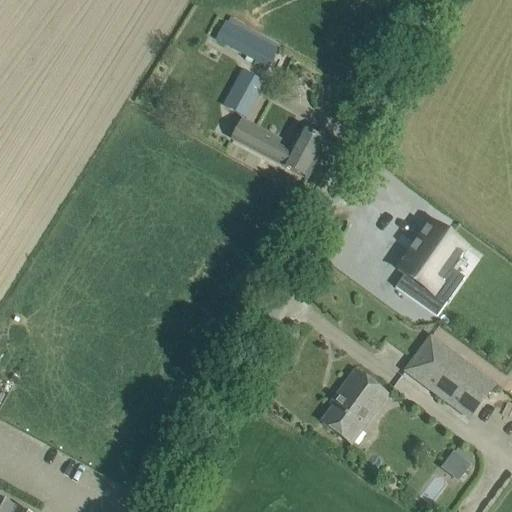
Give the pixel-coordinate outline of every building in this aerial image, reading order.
[(277,51),(241,31),(232,49),(268,69),(277,51)] [(224,107),(247,119),(265,85),(243,73),(224,107)] [(231,140),(307,181),(327,145),(300,131),(288,153),(269,143),(271,139),(241,123),(231,140)] [(396,287),(395,289),(436,318),(446,304),(433,295),(441,284),(443,285),(443,283),(442,282),(459,257),(461,259),(462,257),(461,256),(465,250),(430,225),(427,229),(426,228),(425,229),(426,230),(421,237),(420,236),(419,237),(420,238),(417,244),(415,242),(415,244),(416,245),(411,252),(410,251),(409,252),(410,253),(397,271),(409,279),(401,290),(396,287)] [(469,421),(494,387),(430,339),(405,373),(469,421)] [(341,398),(321,424),(350,446),(368,422),(365,419),(383,395),(386,397),(387,397),(355,373),(338,395),(341,398)] [(446,467),(462,479),(470,467),(454,455),(446,467)] [(420,494),(438,507),(458,481),(440,467),(420,494)] [(0,511),(23,511),(16,508),(0,499),(0,511)]
